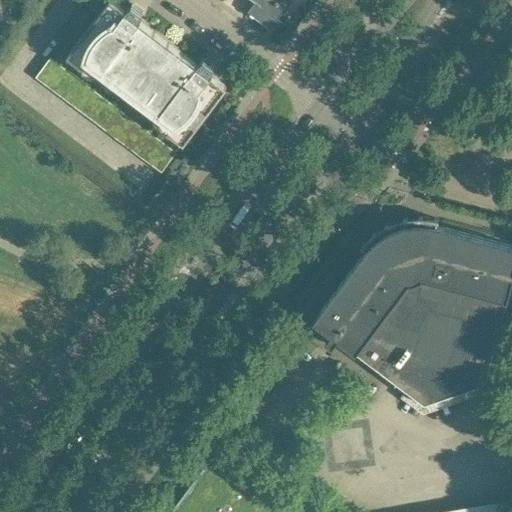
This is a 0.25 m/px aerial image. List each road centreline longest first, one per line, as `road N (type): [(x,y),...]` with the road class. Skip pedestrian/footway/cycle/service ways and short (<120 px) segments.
road 1 (secondary): [(319,100),(36,511)]
road 2 (secondary): [(64,511),(185,340),(354,127)]
road 3 (residential): [(181,0),(319,100)]
road 4 (residential): [(471,192),(410,169),(354,127)]
road 5 (secondary): [(354,127),(423,24)]
